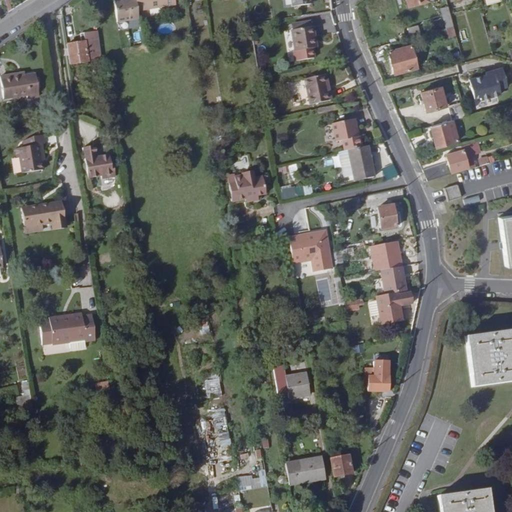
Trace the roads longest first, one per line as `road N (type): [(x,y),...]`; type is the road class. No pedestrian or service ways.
road 1 (tertiary): [(430,282),(427,223),(348,34),(342,0)]
road 2 (tertiary): [(359,511),(411,386),(430,282)]
